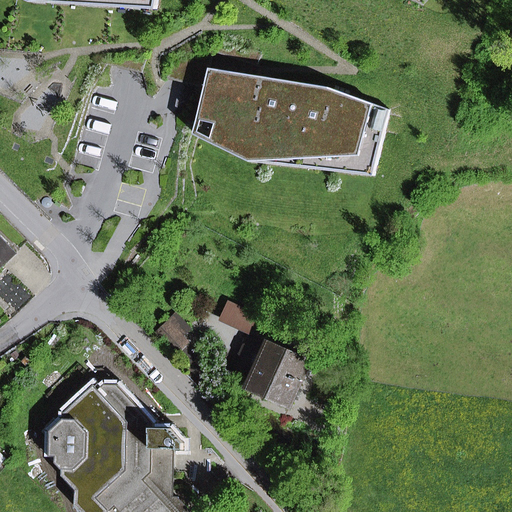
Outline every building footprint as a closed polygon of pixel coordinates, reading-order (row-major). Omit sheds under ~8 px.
[(28,0),(34,2),(157,9),(158,0),(28,0)] [(197,86),(207,88),(211,68),(213,60),(215,52),(196,46),(172,64),(167,79),(197,86)] [(391,110),(330,88),(211,68),(207,88),(196,134),(253,162),(375,176),(391,110)] [(0,270),(15,255),(0,239),(0,270)] [(230,304),(224,319),(249,330),(256,316),(230,304)] [(168,324),(181,337),(189,329),(176,316),(168,324)] [(157,334),(176,354),(187,344),(181,337),(168,324),(157,334)] [(255,373),(248,388),(291,407),(311,363),(254,337),(241,367),(255,373)] [(53,432),(52,457),(58,457),(58,464),(64,470),(64,476),(78,491),(77,506),(82,511),(174,511),(145,480),(151,472),(165,474),(165,450),(175,450),(185,451),(186,444),(172,429),(154,429),(153,423),(118,385),(106,385),(100,390),(96,386),(66,413),(66,420),(53,432)] [(191,511),(178,498),(174,497),(175,468),(175,450),(165,450),(165,474),(151,472),(145,480),(174,511),(191,511)]
